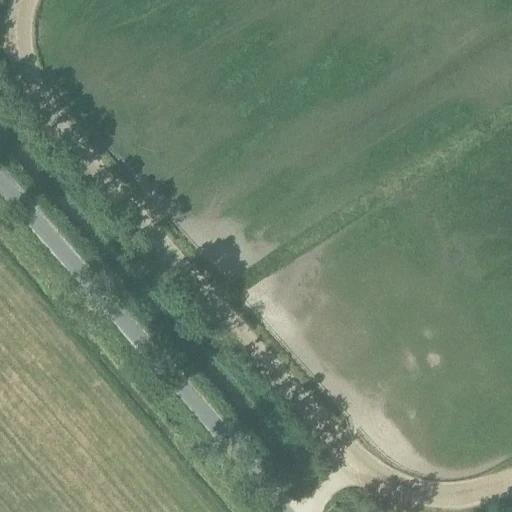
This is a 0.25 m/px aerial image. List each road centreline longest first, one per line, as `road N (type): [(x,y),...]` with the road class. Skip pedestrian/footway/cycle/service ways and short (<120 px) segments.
road 1 (unknown): [(20,0),(9,45),(19,89),(112,203),(256,348)]
road 2 (unclassified): [(284,511),(0,181)]
road 3 (unknown): [(351,460),(405,482),(447,486),(511,466)]
